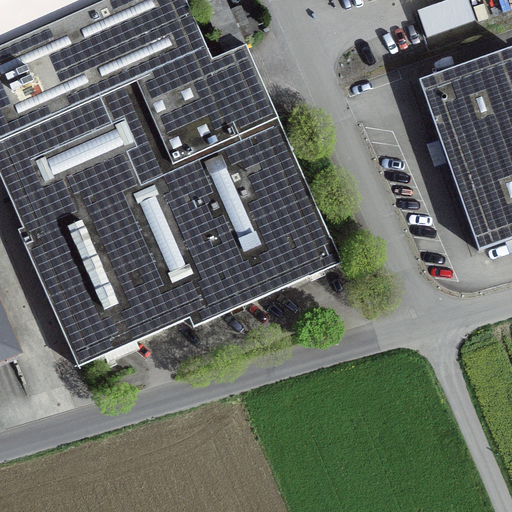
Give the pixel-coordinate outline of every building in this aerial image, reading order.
[(0,0),(0,173),(24,226),(16,229),(76,364),(189,314),(194,326),(343,260),(246,44),(214,59),(187,0),(0,0)] [(247,43),(227,0),(196,0),(221,54),(247,43)] [(475,28),(464,0),(463,0),(417,18),(428,46),(475,28)] [(511,45),(418,78),(479,250),(511,238),(511,45)] [(0,357),(20,349),(0,300),(0,357)]
